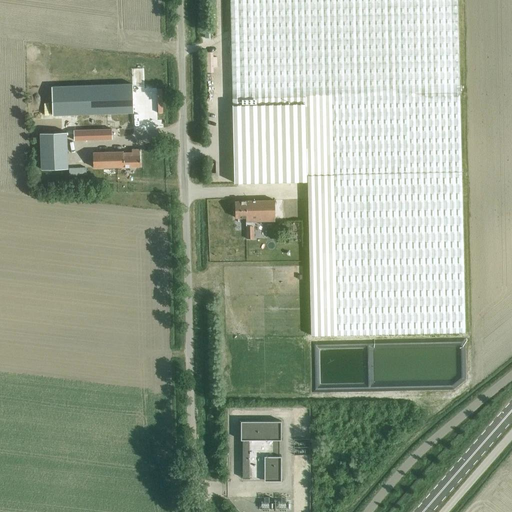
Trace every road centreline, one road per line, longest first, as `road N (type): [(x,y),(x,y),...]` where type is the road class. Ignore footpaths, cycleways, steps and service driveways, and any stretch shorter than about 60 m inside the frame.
road 1 (unclassified): [(199,511),(188,468),(182,0)]
road 2 (unclassified): [(369,511),(418,452),(511,374)]
road 3 (primary): [(422,511),(511,409)]
